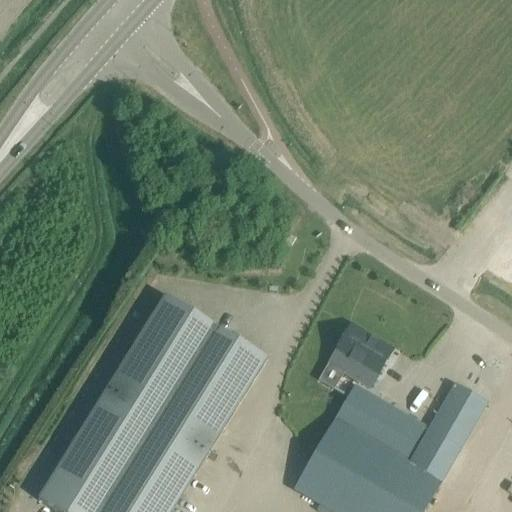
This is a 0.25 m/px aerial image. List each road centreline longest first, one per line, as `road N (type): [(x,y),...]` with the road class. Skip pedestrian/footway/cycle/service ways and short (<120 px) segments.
road 1 (unclassified): [(511,335),(336,219),(231,128)]
road 2 (unknown): [(336,219),(313,284),(202,511)]
road 3 (tertiary): [(0,175),(112,47)]
road 4 (unclassified): [(231,128),(197,79),(137,19)]
road 5 (unclassified): [(112,47),(231,128)]
road 6 (tertiary): [(85,26),(0,136)]
